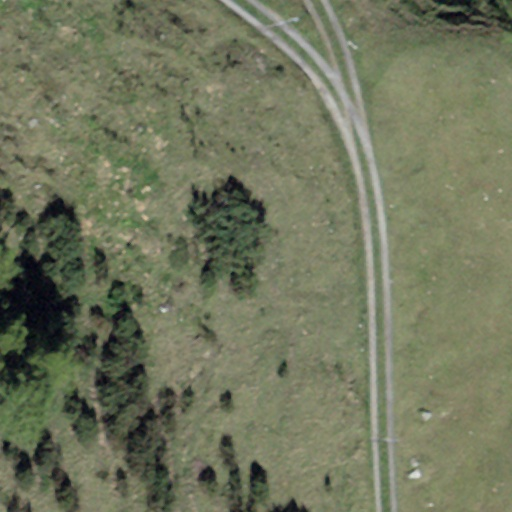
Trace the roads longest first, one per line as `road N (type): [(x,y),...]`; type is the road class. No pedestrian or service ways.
road 1 (track): [(311,0),(353,91),(365,511)]
road 2 (track): [(215,0),(353,91)]
